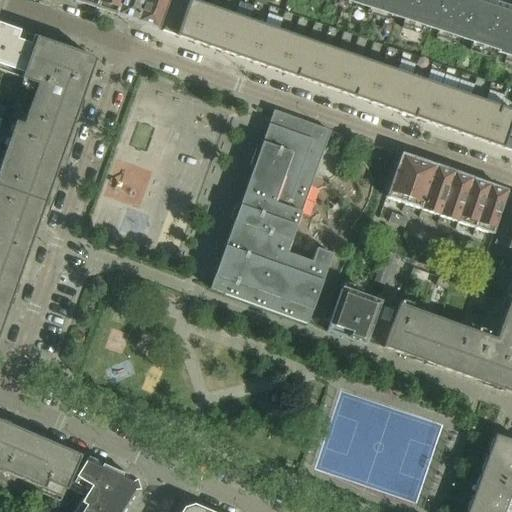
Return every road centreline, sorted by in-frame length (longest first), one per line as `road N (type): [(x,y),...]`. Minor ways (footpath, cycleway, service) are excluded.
road 1 (residential): [(125,46),(511,178)]
road 2 (residential): [(3,398),(125,46)]
road 3 (residential): [(174,471),(3,398)]
road 4 (residential): [(0,0),(125,46)]
